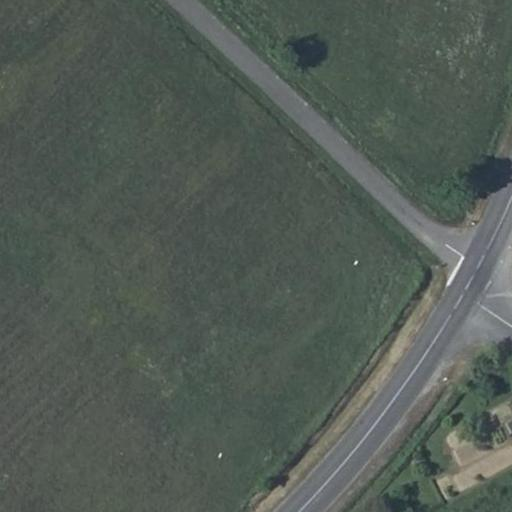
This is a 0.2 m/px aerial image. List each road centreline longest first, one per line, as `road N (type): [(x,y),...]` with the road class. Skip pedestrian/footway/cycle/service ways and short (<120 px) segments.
road 1 (unclassified): [(179,0),(447,251),(468,282)]
road 2 (tertiary): [(297,511),(369,430),(468,282)]
